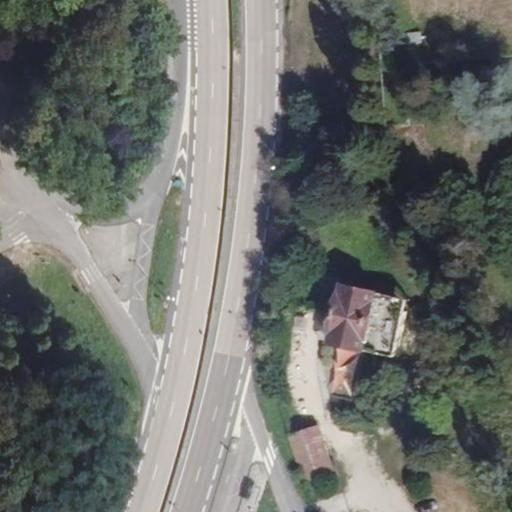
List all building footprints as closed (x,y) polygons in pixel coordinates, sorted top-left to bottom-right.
[(351,0),(363,145),(387,142),(383,82),(413,79),(412,71),(476,66),(476,72),(505,70),(504,63),(511,62),(511,55),(507,0),(351,0)] [(335,316),(367,324),(374,296),(341,287),(335,316)] [(367,324),(399,333),(406,303),(374,296),(367,324)] [(393,359),(399,333),(367,324),(335,316),(328,345),(393,359)] [(511,408),(511,401),(489,360),(476,365),(501,414),(511,408)] [(332,474),(319,432),(295,439),(308,481),(332,474)]
